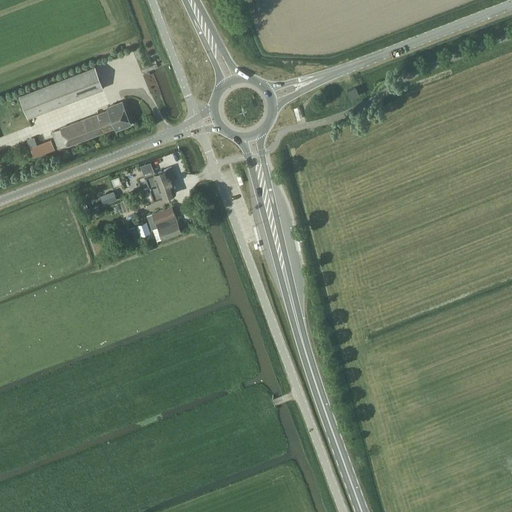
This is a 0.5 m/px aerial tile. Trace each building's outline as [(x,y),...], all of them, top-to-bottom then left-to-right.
[(29,117),(103,88),(95,65),(20,94),(29,117)] [(350,98),(359,94),(356,87),(347,90),(350,98)] [(61,128),(52,131),(58,148),(67,145),(68,145),(115,127),(116,130),(131,125),(122,101),(107,106),(108,110),(61,128)] [(34,157),(55,150),(51,139),(30,147),(34,157)] [(154,173),(145,176),(154,200),(163,197),(176,192),(171,180),(176,179),(172,167),(154,173)] [(114,191),(101,195),(104,204),(117,199),(114,191)] [(172,206),(147,215),(152,228),(153,227),(157,240),(164,238),(173,235),(181,232),(172,206)] [(136,223),(139,230),(140,235),(150,231),(147,220),(136,223)]
